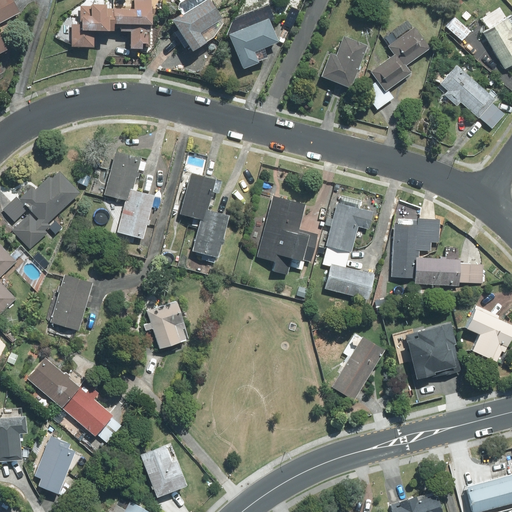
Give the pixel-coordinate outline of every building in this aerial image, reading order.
[(13,0),(0,0),(0,22),(20,12),(13,0)] [(129,32),(128,51),(140,51),(140,45),(150,45),(151,0),(112,0),(111,26),(120,27),(119,32),(129,32)] [(203,0),(169,22),(189,53),(204,44),(197,34),(220,19),(207,0),(203,0)] [(71,48),(92,48),(93,38),(88,38),(88,32),(106,32),(106,18),(104,18),(105,6),(79,5),(78,26),(71,26),(71,48)] [(453,16),(444,26),(462,43),(471,33),(453,16)] [(227,34),(241,72),(257,66),(252,52),(276,43),(267,19),(227,34)] [(511,28),(507,19),(482,33),(503,71),(511,65),(511,28)] [(394,53),(368,72),(375,81),(361,91),(375,111),(393,98),(387,90),(409,73),(405,67),(429,49),(407,21),(383,38),(394,53)] [(365,46),(341,37),(334,54),(327,52),(317,77),(348,89),(365,46)] [(455,107),(460,102),(484,126),(485,125),(490,130),(503,116),(491,104),(495,100),(485,90),(483,92),(456,65),(434,86),(455,107)] [(130,189),(138,159),(110,151),(99,195),(124,201),(116,232),(139,238),(151,194),(130,189)] [(210,177),(185,171),(176,213),(198,217),(191,251),(217,257),(227,213),(203,208),(210,177)] [(12,230),(31,248),(46,233),(44,231),(49,225),(47,223),(77,192),(56,172),(50,178),(47,176),(34,190),(30,186),(16,201),(28,213),(12,230)] [(309,261),(316,233),(298,229),(303,204),(270,196),(257,257),(270,260),(268,269),(286,273),(288,265),(302,268),(304,259),(309,261)] [(367,229),(371,212),(335,203),(325,247),(351,253),(357,227),(367,229)] [(418,251),(429,252),(430,242),(437,242),(439,220),(416,218),(416,226),(392,225),(389,277),(412,279),(412,283),(457,286),(457,283),(482,284),(484,264),(459,262),(459,260),(417,257),(418,251)] [(0,312),(14,298),(0,283),(0,276),(15,262),(0,246),(0,312)] [(324,247),(319,264),(328,267),(322,288),(365,300),(372,276),(345,268),(349,254),(324,247)] [(76,332),(90,280),(62,272),(48,324),(76,332)] [(365,303),(368,317),(390,311),(387,297),(365,303)] [(151,329),(156,349),(184,340),(180,325),(183,324),(176,300),(140,311),(146,331),(151,329)] [(503,353),(511,331),(511,326),(496,320),(498,316),(474,306),(464,329),(477,334),(470,352),(496,363),(501,352),(503,353)] [(457,353),(449,322),(402,335),(413,379),(432,374),(431,371),(453,365),(450,355),(457,353)] [(328,389),(341,396),(353,403),(383,350),(371,344),(351,332),(340,352),(347,356),(328,389)] [(43,356),(24,378),(59,409),(60,408),(78,388),(43,356)] [(95,385),(87,377),(78,388),(60,408),(92,436),(110,416),(91,400),(98,393),(92,388),(95,385)] [(0,417),(0,459),(18,459),(16,432),(25,431),(24,416),(0,417)] [(68,443),(49,435),(33,477),(37,478),(34,487),(55,495),(72,449),(67,446),(68,443)] [(169,461),(163,444),(138,452),(154,497),(183,486),(173,459),(169,461)] [(511,474),(511,472),(462,486),(469,511),(475,511),(511,502),(511,474)] [(388,505),(389,511),(442,511),(436,490),(388,505)] [(144,511),(121,500),(115,511),(144,511)]
